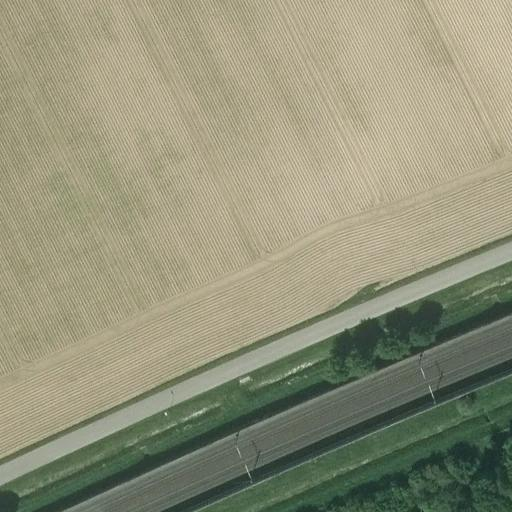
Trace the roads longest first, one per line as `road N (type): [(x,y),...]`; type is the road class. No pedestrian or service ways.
road 1 (unclassified): [(0,481),(511,253)]
road 2 (motorway): [(511,74),(0,271)]
road 3 (motorway): [(0,325),(511,129)]
